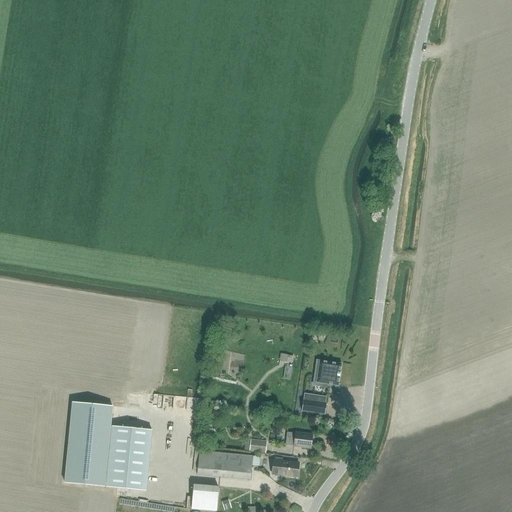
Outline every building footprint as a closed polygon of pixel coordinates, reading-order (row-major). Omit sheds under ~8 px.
[(317,360),(313,386),(323,387),(324,384),(340,386),(343,363),(317,360)] [(303,403),(302,411),(324,414),(325,407),(303,403)] [(106,487),(115,488),(146,491),(152,431),(112,427),(106,487)] [(295,434),(286,433),(285,445),(294,446),(294,447),(311,449),(312,435),(296,433),(295,434)] [(251,440),(250,451),(265,453),(267,441),(251,440)] [(251,466),(252,456),(194,451),(192,472),(197,472),(196,475),(250,480),(251,466)] [(252,456),(251,466),(259,466),(260,457),(252,456)] [(297,477),(299,463),(272,460),(271,474),(297,477)] [(194,484),(191,509),(216,511),(218,487),(194,484)] [(228,500),(222,502),(225,510),(231,508),(228,500)]
